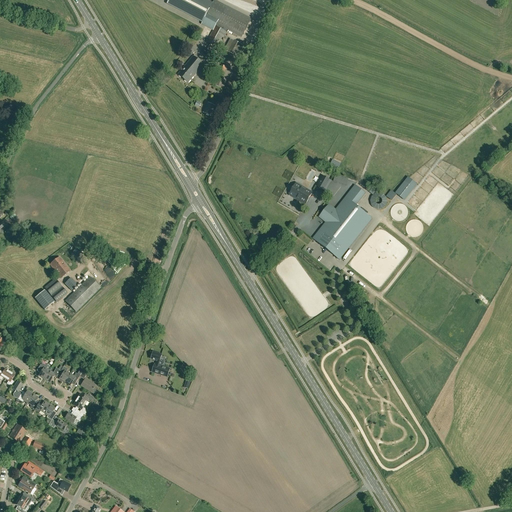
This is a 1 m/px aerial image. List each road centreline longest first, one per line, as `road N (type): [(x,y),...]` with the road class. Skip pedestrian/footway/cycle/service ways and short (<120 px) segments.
road 1 (unclassified): [(68,511),(112,429),(169,257),(198,203)]
road 2 (secondary): [(391,511),(229,248)]
road 3 (unclassified): [(196,177),(275,0)]
road 4 (track): [(511,77),(353,0)]
road 5 (unclassified): [(0,173),(25,120),(98,35)]
road 6 (track): [(339,268),(458,357)]
road 7 (track): [(379,219),(488,303)]
road 8 (secondary): [(163,140),(98,35)]
